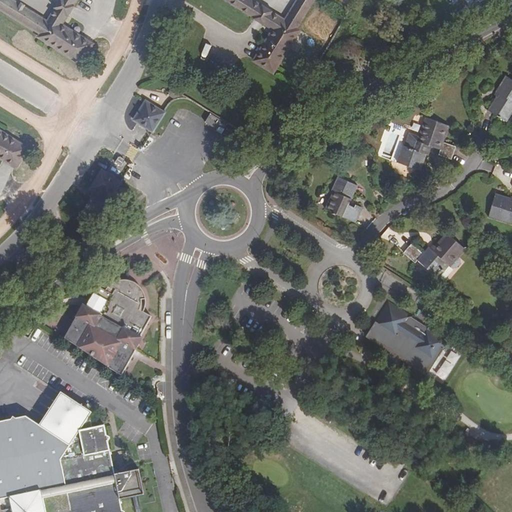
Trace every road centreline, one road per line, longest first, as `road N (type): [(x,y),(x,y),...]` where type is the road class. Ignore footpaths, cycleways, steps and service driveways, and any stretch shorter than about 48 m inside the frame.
road 1 (tertiary): [(511,14),(315,125),(243,182)]
road 2 (unclassified): [(203,511),(179,425),(177,360),(185,293),(204,241)]
road 3 (residential): [(474,153),(457,181),(393,210),(354,263)]
road 4 (unknown): [(0,101),(36,122),(50,147),(44,173),(0,225)]
road 5 (unknown): [(107,68),(88,87),(69,88),(0,45)]
